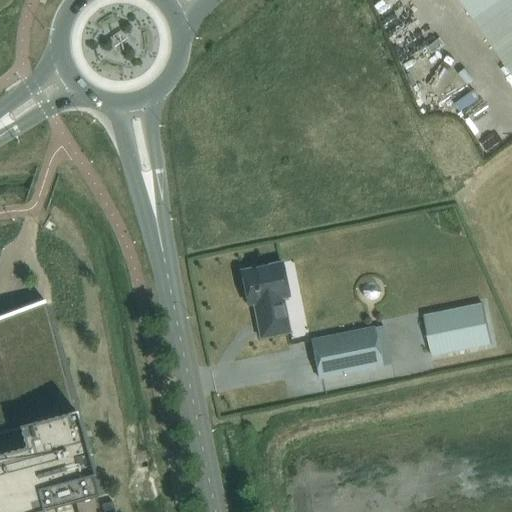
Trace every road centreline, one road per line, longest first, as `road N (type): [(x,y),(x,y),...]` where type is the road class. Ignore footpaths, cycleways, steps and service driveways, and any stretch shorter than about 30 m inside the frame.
road 1 (unclassified): [(219,511),(159,224)]
road 2 (unclassified): [(117,106),(159,224)]
road 3 (unclassified): [(159,224),(144,100)]
